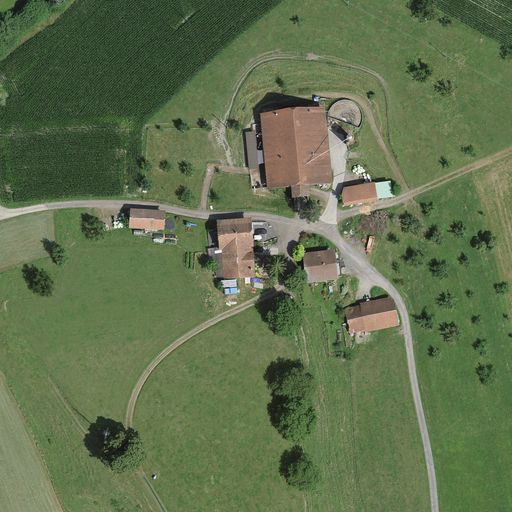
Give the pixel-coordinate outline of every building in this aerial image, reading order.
[(322,112),(261,118),(269,191),(330,185),(322,112)] [(257,131),(247,131),(249,170),(259,169),(257,131)] [(375,202),(373,186),(342,191),(345,207),(375,202)] [(164,214),(131,213),(130,229),(164,230),(164,214)] [(250,225),(219,226),(222,279),(252,278),(250,225)] [(333,253),(304,257),(307,283),(336,279),(333,253)] [(396,325),(390,300),(347,310),(352,335),(396,325)]
